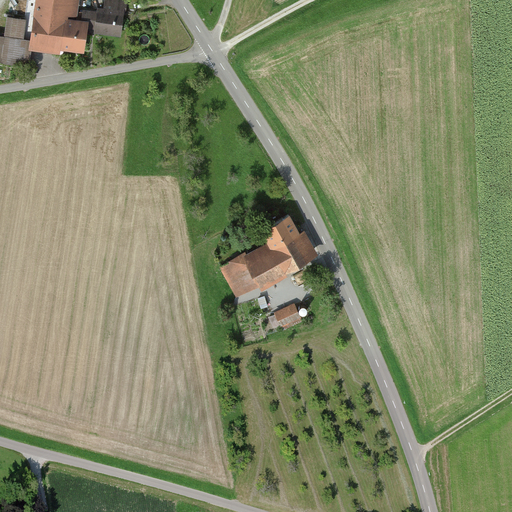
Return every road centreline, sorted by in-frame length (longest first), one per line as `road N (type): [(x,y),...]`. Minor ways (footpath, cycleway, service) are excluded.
road 1 (tertiary): [(211,48),(326,242),(415,458),(429,511)]
road 2 (residential): [(0,440),(253,511)]
road 3 (unclassified): [(0,89),(211,48)]
